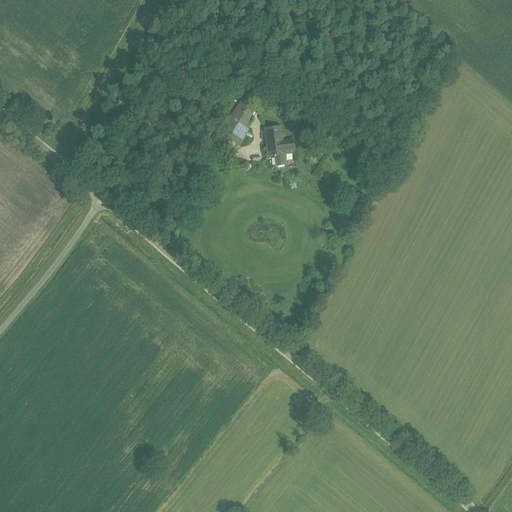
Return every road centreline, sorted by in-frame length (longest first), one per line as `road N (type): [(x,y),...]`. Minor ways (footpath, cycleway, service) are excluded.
road 1 (unclassified): [(474,511),(0,108)]
road 2 (track): [(188,0),(92,188)]
road 3 (track): [(219,146),(159,251)]
